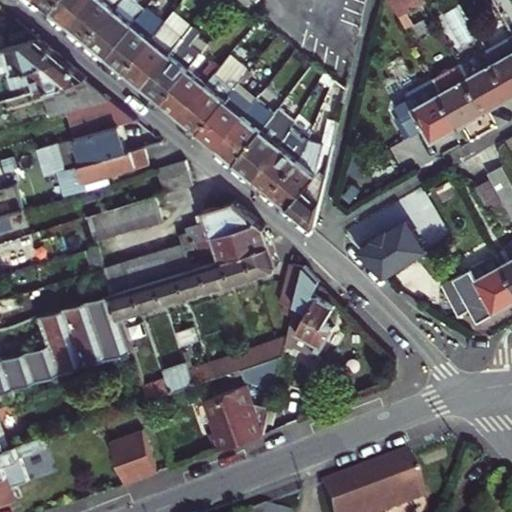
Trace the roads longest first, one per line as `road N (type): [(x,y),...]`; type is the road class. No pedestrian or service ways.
road 1 (residential): [(22,0),(321,251)]
road 2 (residential): [(466,393),(153,511)]
road 3 (residential): [(373,0),(326,226)]
road 4 (residential): [(511,127),(326,226)]
road 5 (residential): [(321,251),(466,393)]
